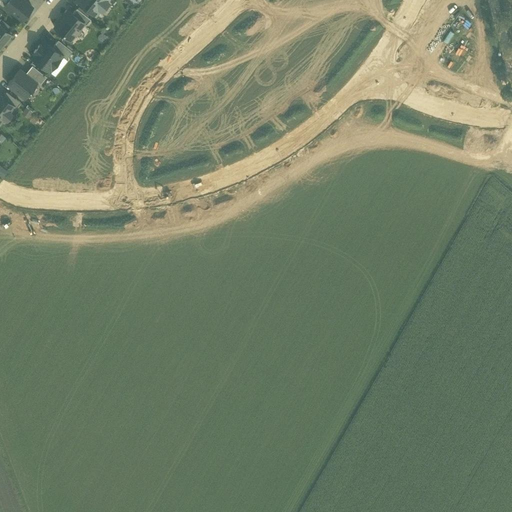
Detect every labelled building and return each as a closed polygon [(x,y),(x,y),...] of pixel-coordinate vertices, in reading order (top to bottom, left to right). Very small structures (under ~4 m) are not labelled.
[(21,21),(33,6),(24,0),(6,0),(2,6),(21,21)] [(72,0),(93,17),(106,0),(72,0)] [(65,8),(49,26),(67,41),(83,22),(70,13),(65,8)] [(74,8),(70,13),(83,22),(87,18),(74,8)] [(0,24),(6,30),(10,26),(0,18),(0,24)] [(0,49),(12,34),(6,30),(0,24),(0,49)] [(41,39),(27,57),(49,73),(62,54),(51,46),(41,39)] [(56,39),(51,46),(62,54),(65,56),(70,50),(56,39)] [(30,65),(24,73),(35,81),(37,83),(43,74),(30,65)] [(24,73),(17,68),(5,85),(22,98),(35,81),(24,73)] [(5,91),(1,96),(14,107),(18,102),(5,91)] [(0,94),(0,123),(14,107),(1,96),(0,94)]
